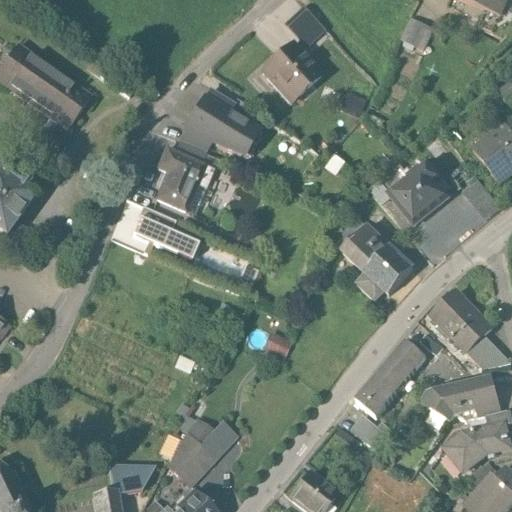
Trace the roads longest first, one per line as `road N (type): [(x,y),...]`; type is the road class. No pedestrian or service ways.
road 1 (residential): [(0,410),(51,344),(156,115),(271,0)]
road 2 (residential): [(250,511),(422,297),(482,243)]
